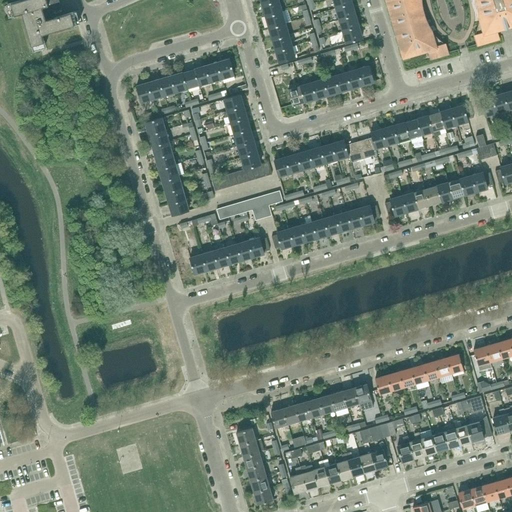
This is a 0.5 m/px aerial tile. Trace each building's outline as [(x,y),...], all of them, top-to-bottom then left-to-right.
[(20,0),(11,3),(15,15),(22,13),(32,46),(45,42),(42,35),(75,25),(71,12),(62,15),(60,10),(62,9),(61,8),(61,9),(58,0),(20,0)] [(266,16),(282,12),(278,0),(262,5),(266,16)] [(350,0),(333,0),(336,8),(352,4),(350,0)] [(387,0),(402,50),(406,49),(408,56),(428,50),(431,58),(448,53),(445,44),(435,46),(431,33),(427,34),(426,31),(425,29),(429,28),(422,5),(418,6),(416,0),(387,0)] [(511,0),(476,0),(478,5),(481,4),(486,19),(481,21),(484,32),(475,35),(478,45),(499,39),(496,30),(497,30),(498,31),(501,30),(500,29),(505,28),(505,29),(509,28),(508,27),(511,25),(511,0)] [(352,4),(336,8),(340,20),(355,15),(352,4)] [(269,28),(285,23),(282,12),(266,16),(269,28)] [(355,15),(340,20),(343,31),(359,27),(355,15)] [(273,39),(288,35),(285,23),(269,28),(273,39)] [(359,27),(343,31),(346,43),(362,39),(359,27)] [(276,51),(292,46),(288,35),(273,39),(276,51)] [(279,63),(295,58),(292,46),(276,51),(279,63)] [(222,78),(234,75),(230,59),(218,63),(222,78)] [(211,82),(222,78),(218,63),(206,66),(211,82)] [(199,85),(211,82),(206,66),(195,69),(199,85)] [(362,85),(374,82),(370,66),(357,70),(362,85)] [(188,89),(199,85),(195,69),(183,73),(188,89)] [(350,89),(362,85),(357,70),(346,73),(350,89)] [(176,92),(188,89),(183,73),(171,76),(176,92)] [(339,92),(350,89),(346,73),(335,76),(339,92)] [(164,95),(176,92),(171,76),(160,80),(164,95)] [(327,95),(339,92),(335,76),(323,80),(327,95)] [(153,99),(164,95),(160,80),(148,83),(153,99)] [(316,99),(327,95),(323,80),(311,83),(316,99)] [(141,102),(153,99),(148,83),(137,86),(141,102)] [(304,102),(316,99),(311,83),(300,86),(304,102)] [(293,106),(304,102),(300,86),(288,90),(293,106)] [(509,109),(507,101),(505,94),(493,97),(498,113),(509,109)] [(228,112),(244,107),(240,95),(224,99),(228,112)] [(485,116),(498,113),(493,97),(481,100),(481,102),(485,114),(485,116)] [(479,116),(485,114),(481,102),(475,104),(479,116)] [(468,121),(468,119),(464,107),(464,105),(452,109),(455,117),(457,124),(468,121)] [(468,119),(474,118),(470,106),(464,107),(468,119)] [(231,123),(247,118),(244,107),(228,112),(231,123)] [(457,124),(455,117),(452,109),(440,112),(442,120),(445,128),(457,124)] [(445,128),(442,120),(440,112),(429,116),(431,123),(433,131),(445,128)] [(433,131),(431,123),(429,116),(417,119),(420,127),(422,135),(433,131)] [(149,134),(165,130),(162,118),(146,123),(149,134)] [(234,135),(250,130),(247,118),(231,123),(234,135)] [(422,135),(420,127),(417,119),(406,122),(408,130),(411,138),(422,135)] [(411,138),(408,130),(406,122),(394,126),(396,133),(399,141),(411,138)] [(399,141),(396,133),(394,126),(383,129),(385,137),(387,145),(399,141)] [(387,145),(385,137),(383,129),(371,133),(372,138),(375,148),(387,145)] [(153,146),(168,141),(165,130),(149,134),(153,146)] [(238,146),(254,142),(250,130),(234,135),(238,146)] [(496,134),(496,132),(491,133),(493,140),(504,137),(503,132),(496,134)] [(486,145),(485,142),(483,134),(476,136),(479,147),(482,147),(486,145)] [(377,155),(375,148),(372,138),(359,142),(362,151),(364,159),(377,155)] [(349,156),(346,146),(344,140),(332,144),(335,152),(337,160),(349,156)] [(156,157),(172,153),(168,141),(153,146),(156,157)] [(241,158),(257,153),(254,142),(238,146),(241,158)] [(364,159),(362,151),(359,142),(346,146),(349,156),(351,163),(364,159)] [(496,154),(495,148),(493,143),(487,145),(490,155),(496,154)] [(337,160),(335,152),(332,144),(321,147),(323,155),(325,163),(337,160)] [(485,157),(490,155),(487,145),(486,145),(482,147),(485,157)] [(325,163),(323,155),(321,147),(309,151),(312,159),(314,166),(325,163)] [(479,159),(485,157),(482,147),(479,147),(476,148),(479,159)] [(314,166),(312,159),(309,151),(298,154),(300,163),(302,170),(314,166)] [(159,169),(175,164),(172,153),(156,157),(159,169)] [(261,165),(260,165),(257,153),(241,158),(245,170),(246,169),(251,168),(257,166),(261,165)] [(302,170),(300,163),(298,154),(286,157),(288,167),(290,173),(302,170)] [(290,173),(288,167),(286,157),(274,161),(279,176),(290,173)] [(431,167),(442,163),(441,159),(429,162),(431,167)] [(419,170),(431,167),(429,162),(418,165),(419,170)] [(272,175),(268,163),(262,164),(266,176),(272,175)] [(505,183),(511,181),(511,163),(500,167),(501,169),(504,181),(505,183)] [(163,180),(178,176),(175,164),(159,169),(163,180)] [(260,178),(266,176),(262,164),(260,165),(261,165),(257,166),(260,178)] [(255,180),(260,178),(257,166),(251,168),(255,180)] [(249,181),(255,180),(251,168),(246,169),(249,181)] [(244,183),(249,181),(246,169),(245,170),(240,171),(244,183)] [(499,183),(504,181),(501,169),(495,171),(499,183)] [(238,184),(244,183),(240,171),(235,173),(238,184)] [(232,186),(238,184),(235,173),(229,174),(232,186)] [(488,188),(487,186),(484,174),(483,173),(471,176),(476,192),(488,188)] [(487,186),(493,185),(490,173),(484,174),(487,186)] [(227,188),(232,186),(229,174),(223,176),(227,188)] [(166,192),(182,187),(178,176),(163,180),(166,192)] [(221,189),(227,188),(223,176),(218,177),(221,189)] [(464,195),(476,192),(471,176),(460,179),(464,195)] [(215,191),(221,189),(218,177),(212,179),(215,191)] [(453,198),(464,195),(460,179),(448,183),(453,198)] [(441,202),(453,198),(448,183),(436,186),(441,202)] [(429,205),(441,202),(436,186),(425,190),(429,205)] [(170,204),(185,199),(182,187),(166,192),(170,204)] [(418,209),(429,205),(425,190),(413,193),(418,209)] [(277,203),(283,202),(280,191),(274,193),(277,203)] [(272,205),(277,203),(274,193),(269,194),(272,205)] [(406,212),(418,209),(413,193),(402,196),(406,212)] [(267,206),(269,206),(272,205),(269,194),(264,196),(267,206)] [(262,208),(263,207),(267,206),(264,196),(259,197),(262,208)] [(402,196),(390,200),(391,201),(394,213),(395,215),(406,212),(402,196)] [(256,209),(258,209),(262,208),(259,197),(253,199),(256,209)] [(183,212),(189,211),(185,199),(170,204),(173,215),(183,212)] [(251,211),(252,210),(256,209),(253,199),(248,200),(251,211)] [(246,212),(251,211),(248,200),(243,202),(246,212)] [(391,201),(385,203),(388,215),(394,213),(391,201)] [(241,214),(246,212),(243,202),(238,203),(241,212),(241,214)] [(241,214),(241,212),(238,203),(233,205),(235,212),(236,215),(241,214)] [(236,215),(235,212),(233,205),(227,206),(229,212),(231,217),(236,215)] [(375,221),(374,219),(371,207),(370,205),(358,209),(359,212),(363,225),(375,221)] [(231,217),(229,212),(227,206),(222,208),(224,212),(225,218),(231,217)] [(272,216),(271,212),(269,206),(267,206),(263,207),(265,212),(266,218),(272,216)] [(380,217),(379,212),(377,206),(371,207),(374,219),(380,217)] [(266,218),(265,212),(263,207),(262,208),(258,209),(259,212),(261,219),(266,218)] [(225,218),(224,212),(222,208),(217,209),(220,220),(225,218)] [(261,219),(259,212),(258,209),(256,209),(252,210),(255,221),(261,219)] [(363,225),(359,212),(358,209),(347,212),(351,228),(363,225)] [(351,228),(347,212),(335,216),(340,231),(351,228)] [(213,225),(218,224),(215,214),(197,219),(198,224),(211,220),(213,225)] [(328,235),(340,231),(335,216),(324,219),(328,235)] [(317,238),(328,235),(324,219),(312,222),(317,238)] [(305,241),(317,238),(312,222),(301,226),(305,241)] [(294,245),(305,241),(301,226),(289,229),(294,245)] [(282,248),(294,245),(289,229),(277,233),(278,234),(281,246),(282,248)] [(275,248),(281,246),(278,234),(272,236),(275,248)] [(265,253),(264,251),(260,239),(260,238),(248,241),(253,257),(265,253)] [(264,251),(270,250),(266,238),(260,239),(264,251)] [(241,260),(253,257),(248,241),(237,244),(241,260)] [(230,263),(241,260),(237,244),(225,248),(230,263)] [(218,267),(230,263),(225,248),(213,251),(218,267)] [(206,270),(218,267),(213,251),(202,255),(206,270)] [(195,274),(206,270),(202,255),(190,258),(195,274)] [(502,358),(511,355),(511,347),(509,339),(498,342),(502,358)] [(490,362),(502,358),(498,342),(486,346),(490,362)] [(478,365),(490,362),(486,346),(473,350),(478,365)] [(451,373),(464,370),(459,354),(447,357),(451,373)] [(440,377),(451,373),(447,357),(435,361),(440,377)] [(428,380),(440,377),(435,361),(423,364),(428,380)] [(416,384),(428,380),(423,364),(411,368),(416,384)] [(404,387),(416,384),(411,368),(399,371),(404,387)] [(392,391),(404,387),(399,371),(387,375),(392,391)] [(380,394),(392,391),(387,375),(375,378),(380,394)] [(480,393),(486,392),(483,382),(477,384),(480,393)] [(359,403),(371,400),(367,384),(354,387),(359,403)] [(347,407),(359,403),(354,387),(343,391),(347,407)] [(335,410),(347,407),(343,391),(331,394),(335,410)] [(324,414),(335,410),(331,394),(319,398),(324,414)] [(481,396),(475,398),(479,412),(485,410),(481,396)] [(312,417),(324,414),(319,398),(307,401),(312,417)] [(460,402),(462,409),(463,412),(471,409),(473,413),(479,412),(475,398),(460,402)] [(300,421),(312,417),(307,401),(295,405),(300,421)] [(288,424),(300,421),(295,405),(283,408),(288,424)] [(276,428),(288,424),(283,408),(271,412),(276,428)] [(498,434),(510,431),(505,414),(493,417),(498,434)] [(390,436),(396,434),(393,422),(386,424),(390,436)] [(472,442),(484,438),(479,422),(467,425),(472,442)] [(384,438),(390,436),(386,424),(380,425),(384,438)] [(373,441),(384,438),(380,425),(369,429),(373,441)] [(460,445),(472,442),(467,425),(456,428),(460,445)] [(240,445),(256,440),(252,428),(236,432),(240,445)] [(449,448),(460,445),(456,428),(444,432),(449,448)] [(365,430),(368,442),(373,441),(369,429),(365,430)] [(363,444),(368,442),(365,430),(360,431),(363,444)] [(437,452),(449,448),(444,432),(432,435),(437,452)] [(426,455),(437,452),(432,435),(421,439),(426,455)] [(414,459),(426,455),(421,439),(409,442),(414,459)] [(243,457),(259,452),(256,440),(240,445),(243,457)] [(402,462),(414,459),(409,442),(397,445),(402,462)] [(309,454),(320,450),(318,443),(306,447),(309,454)] [(376,470),(388,466),(383,450),(371,453),(376,470)] [(247,468),(263,464),(259,452),(243,457),(247,468)] [(365,473),(376,470),(371,453),(360,456),(365,473)] [(353,476),(365,473),(360,456),(348,460),(353,476)] [(337,463),(330,465),(328,459),(323,460),(330,483),(341,480),(337,463)] [(318,487),(330,483),(323,460),(319,462),(320,468),(314,470),(318,487)] [(341,480),(353,476),(348,460),(337,463),(341,480)] [(250,480),(266,476),(263,464),(247,468),(250,480)] [(307,490),(318,487),(314,470),(302,473),(307,490)] [(295,493),(307,490),(302,473),(290,477),(295,493)] [(254,492),(270,488),(266,476),(250,480),(254,492)] [(499,498),(511,495),(506,479),(494,482),(499,498)] [(487,501),(499,498),(494,482),(482,486),(487,501)] [(475,505),(487,501),(482,486),(470,489),(475,505)] [(257,505),(273,500),(270,488),(254,492),(257,505)] [(463,508),(475,505),(470,489),(458,493),(463,508)] [(457,500),(448,503),(449,509),(459,506),(457,501),(457,500)] [(414,511),(431,511),(428,502),(413,507),(414,511)]
